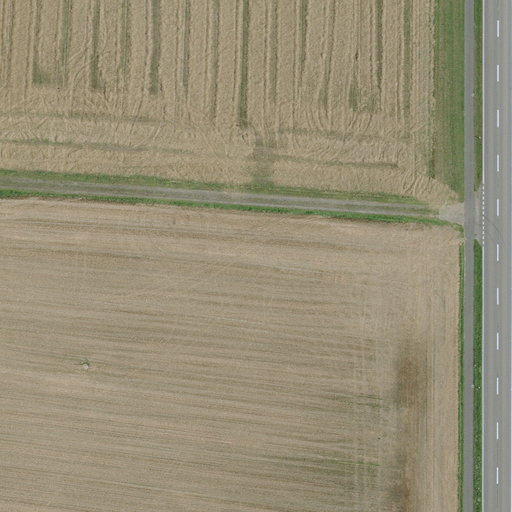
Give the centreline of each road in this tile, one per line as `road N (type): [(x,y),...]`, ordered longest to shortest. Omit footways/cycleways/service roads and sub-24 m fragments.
road 1 (secondary): [(498,0),(497,511)]
road 2 (track): [(498,216),(0,185)]
